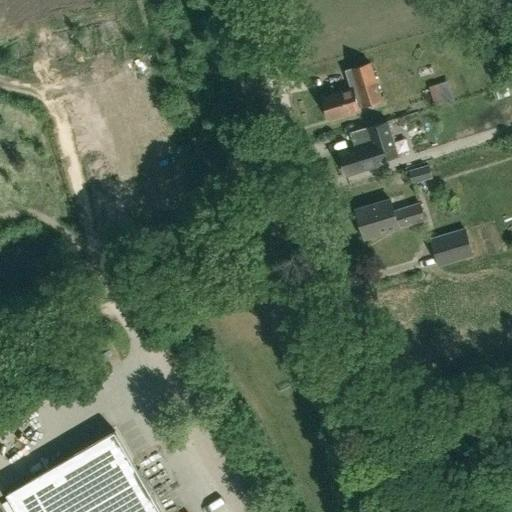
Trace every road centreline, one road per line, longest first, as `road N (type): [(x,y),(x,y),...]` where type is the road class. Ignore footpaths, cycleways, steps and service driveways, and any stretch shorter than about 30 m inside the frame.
road 1 (unclassified): [(405,511),(249,0)]
road 2 (unclassified): [(245,511),(117,295)]
road 3 (track): [(117,295),(309,190)]
road 4 (track): [(117,295),(0,362)]
